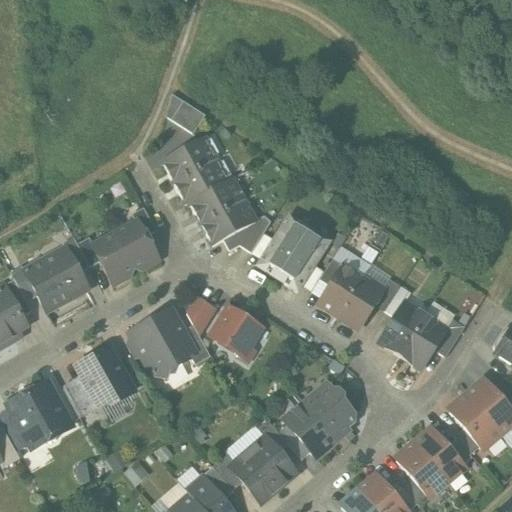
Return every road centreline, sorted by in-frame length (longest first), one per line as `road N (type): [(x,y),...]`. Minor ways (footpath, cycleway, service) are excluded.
road 1 (track): [(0,245),(133,160),(158,126),(198,0)]
road 2 (residential): [(187,272),(238,284),(334,343),(366,371),(393,419)]
road 3 (residential): [(0,383),(187,272)]
road 4 (residential): [(393,419),(433,397),(486,318)]
road 5 (residential): [(393,419),(291,511)]
road 6 (residential): [(187,272),(133,160)]
